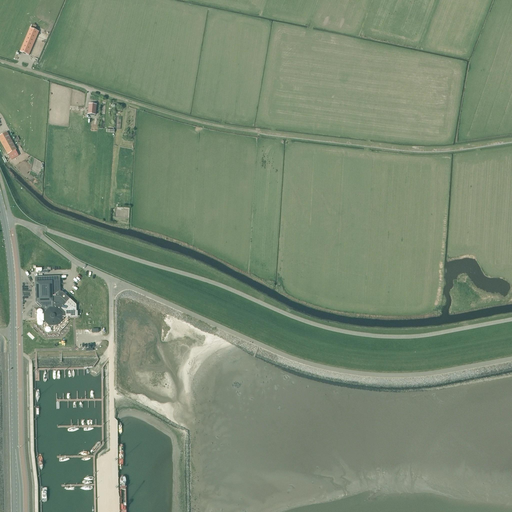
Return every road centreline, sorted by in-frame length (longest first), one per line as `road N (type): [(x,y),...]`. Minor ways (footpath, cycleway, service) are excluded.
road 1 (unclassified): [(511,321),(427,337),(341,333),(27,225)]
road 2 (unclassified): [(111,278),(296,359),(346,372),(426,374),(511,358)]
road 3 (track): [(511,141),(404,150),(195,123),(105,96)]
road 4 (unclassified): [(110,511),(111,278)]
road 5 (secondary): [(16,511),(14,337)]
road 6 (secondary): [(14,337),(0,202)]
